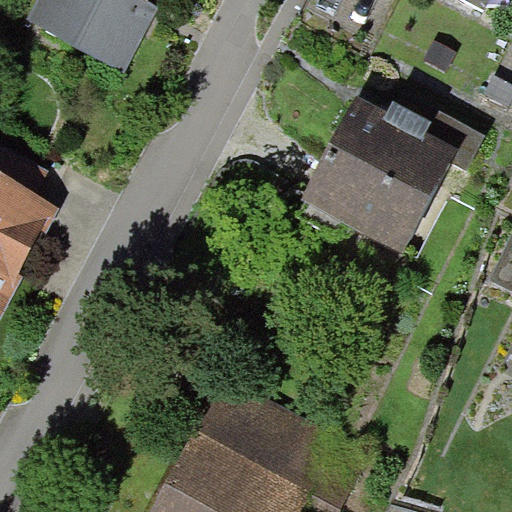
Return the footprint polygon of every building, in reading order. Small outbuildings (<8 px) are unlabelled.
[(166,0),(54,0),(38,34),(128,78),(166,0)] [(459,164),(356,114),(308,213),(411,262),(459,164)] [(0,144),(0,319),(59,206),(35,194),(48,168),(0,144)] [(511,258),(499,288),(511,293),(511,258)] [(301,511),(339,440),(224,380),(155,511),(301,511)]
